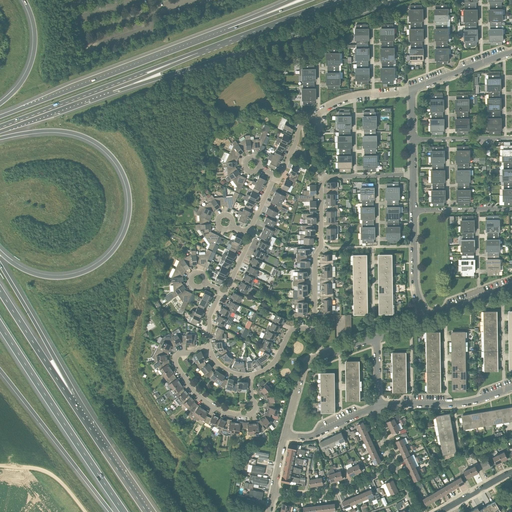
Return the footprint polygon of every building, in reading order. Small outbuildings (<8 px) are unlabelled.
[(410,15),(422,15),(422,5),(410,5),(410,15)] [(436,15),(447,15),(447,5),(435,5),(436,15)] [(465,16),(476,16),(476,6),(465,6),(465,16)] [(501,6),(490,6),(490,15),(502,15),(501,6)] [(410,25),(422,25),(422,15),(410,15),(410,25)] [(447,15),(436,15),(436,25),(447,25),(447,15)] [(502,15),(490,15),(490,25),(502,25),(502,15)] [(465,26),(477,26),(476,16),(465,16),(465,26)] [(381,24),(382,34),(393,34),(393,24),(381,24)] [(356,35),(368,35),(368,25),(356,25),(356,35)] [(411,35),(422,35),(422,25),(410,25),(411,35)] [(447,25),(436,25),(436,35),(448,34),(447,25)] [(502,25),(490,25),(490,35),(502,35),(502,25)] [(465,36),(477,35),(477,26),(465,26),(465,36)] [(393,34),(382,34),(382,44),(393,44),(393,34)] [(448,34),(436,35),(436,45),(448,44),(448,34)] [(356,45),(368,45),(368,35),(356,35),(356,45)] [(411,45),(422,45),(422,35),(411,35),(411,45)] [(477,35),(465,36),(465,46),(477,45),(477,35)] [(502,35),(490,35),(490,45),(502,45),(502,35)] [(393,44),(382,44),(382,54),(393,54),(393,44)] [(448,44),(436,45),(436,54),(448,54),(448,44)] [(357,54),(368,54),(368,45),(356,45),(357,54)] [(411,55),(422,55),(422,45),(411,45),(411,55)] [(327,49),(327,59),(339,59),(339,49),(327,49)] [(357,64),(368,64),(368,54),(357,54),(357,64)] [(393,54),(382,54),(382,64),(393,64),(393,54)] [(448,54),(436,54),(436,65),(448,64),(448,54)] [(422,55),(411,55),(411,65),(423,65),(422,55)] [(339,59),(327,59),(327,69),(339,69),(339,59)] [(357,74),(368,74),(368,64),(357,64),(357,74)] [(393,64),(382,64),(382,74),(394,74),(393,64)] [(302,75),(314,75),(314,65),(302,65),(302,75)] [(339,69),(327,69),(328,79),(339,79),(339,69)] [(368,84),(368,74),(357,74),(357,84),(368,84)] [(394,74),(382,74),(382,84),(384,84),(388,84),(394,84),(394,74)] [(302,85),(314,85),(314,75),(302,75),(302,85)] [(488,85),(500,85),(500,75),(488,75),(488,85)] [(339,79),(328,79),(328,89),(339,89),(339,79)] [(303,95),(314,95),(314,85),(302,85),(303,95)] [(488,95),(500,94),(500,85),(488,85),(488,95)] [(489,104),(500,104),(500,94),(488,95),(489,104)] [(314,105),(314,95),(303,95),(303,105),(314,105)] [(431,105),(443,105),(443,95),(431,95),(431,105)] [(456,95),(457,105),(468,105),(468,95),(456,95)] [(489,114),(500,114),(500,104),(489,104),(489,114)] [(431,115),(443,115),(443,105),(431,105),(431,115)] [(468,105),(457,105),(457,115),(468,115),(468,105)] [(339,112),(339,123),(350,122),(350,112),(349,112),(344,112),(339,112)] [(364,122),(376,122),(375,112),(364,112),(364,122)] [(489,124),(501,124),(500,114),(489,114),(489,124)] [(432,125),(443,125),(443,115),(431,115),(432,125)] [(468,115),(457,115),(457,125),(468,125),(468,115)] [(293,123),(286,120),(282,118),(278,128),(291,134),(293,129),(290,127),(292,123),(293,123)] [(350,122),(339,123),(339,132),(350,132),(350,122)] [(364,132),(376,132),(376,122),(364,122),(364,132)] [(501,134),(501,124),(489,124),(489,134),(501,134)] [(256,139),(250,140),(251,147),(253,147),(255,148),(254,149),(259,151),(268,132),(270,127),(265,125),(263,129),(264,129),(258,140),(256,141),(256,139)] [(443,135),(443,125),(432,125),(432,135),(443,135)] [(468,125),(457,125),(457,135),(468,135),(468,125)] [(350,132),(339,132),(339,142),(351,142),(350,132)] [(364,142),(376,142),(376,132),(364,132),(364,142)] [(278,137),(277,140),(288,145),(289,144),(290,140),(288,139),(290,136),(284,133),(281,139),(278,137)] [(251,150),(251,147),(250,140),(250,135),(245,136),(245,140),(242,141),(243,142),(238,144),(242,150),(244,149),(246,149),(246,150),(251,150)] [(243,152),(242,150),(238,144),(235,140),(231,143),(234,147),(233,149),(231,149),(229,154),(236,157),(237,155),(239,154),(239,155),(243,152)] [(288,145),(277,140),(276,143),(279,144),(276,150),(282,152),(283,150),(285,151),(287,147),(288,145)] [(351,142),(339,142),(339,152),(351,152),(351,142)] [(364,152),(376,152),(376,142),(364,142),(364,152)] [(457,156),(469,156),(469,146),(457,146),(457,156)] [(432,147),(432,157),(444,157),(444,147),(432,147)] [(282,152),(276,150),(274,155),(271,153),(269,156),(280,162),(281,160),(283,156),(281,155),(282,152)] [(351,152),(339,152),(339,162),(351,162),(351,152)] [(364,162),(376,162),(376,152),(364,152),(364,162)] [(236,157),(229,154),(227,159),(228,160),(227,162),(222,163),(222,167),(227,167),(234,166),(237,166),(236,161),(235,161),(235,160),(236,157)] [(280,162),(269,156),(268,159),(271,161),(268,166),(274,169),(276,166),(278,167),(279,163),(280,163),(280,162)] [(457,166),(469,166),(469,156),(457,156),(457,166)] [(444,157),(432,157),(432,167),(444,166),(444,157)] [(351,162),(339,162),(339,172),(351,172),(351,162)] [(376,172),(376,162),(364,162),(365,172),(376,172)] [(291,175),(290,178),(296,181),(299,175),(295,174),(298,168),(292,165),(288,174),(291,175)] [(234,166),(227,167),(227,173),(228,172),(229,175),(225,178),(228,182),(232,179),(238,175),(240,174),(237,170),(236,171),(235,169),(234,166)] [(444,166),(432,167),(432,177),(444,176),(444,166)] [(457,176),(469,176),(469,166),(457,166),(457,176)] [(260,174),(256,182),(264,186),(265,184),(266,180),(264,179),(265,177),(260,175),(260,174)] [(238,175),(232,179),(235,184),(236,183),(237,185),(234,192),(239,194),(246,179),(242,176),(241,178),(239,177),(238,175)] [(444,176),(432,177),(433,186),(444,186),(444,176)] [(458,186),(469,186),(469,176),(457,176),(458,186)] [(296,181),(290,178),(288,181),(286,179),(281,188),(287,191),(290,185),(293,187),(296,181)] [(256,182),(253,181),(252,184),(255,185),(252,190),(258,193),(259,190),(261,191),(263,187),(264,186),(256,182)] [(338,182),(335,182),(327,182),(327,183),(326,184),(326,185),(327,186),(327,188),(332,188),(332,191),(338,191),(338,182)] [(387,194),(398,193),(398,183),(393,183),(387,183),(387,194)] [(362,184),(362,194),(373,194),(373,184),(362,184)] [(304,191),(304,195),(299,195),(298,198),(313,198),(313,195),(316,195),(316,185),(309,185),(309,191),(304,191)] [(444,186),(433,186),(433,196),(444,196),(444,186)] [(458,196),(469,196),(469,186),(458,186),(458,196)] [(258,193),(252,190),(250,195),(247,194),(245,197),(256,202),(257,201),(257,200),(259,196),(257,196),(258,193)] [(275,191),(273,197),(282,201),(283,198),(285,199),(288,194),(282,191),(280,194),(275,191)] [(338,191),(332,191),(332,194),(327,194),(327,196),(326,197),(326,198),(327,199),(335,199),(335,194),(338,194),(338,191)] [(239,194),(234,192),(231,198),(229,198),(229,197),(223,197),(224,205),(226,205),(228,206),(227,207),(232,209),(239,194)] [(387,203),(399,203),(398,193),(387,194),(387,203)] [(373,194),(362,194),(362,204),(373,203),(373,194)] [(224,205),(223,197),(217,198),(217,199),(215,199),(212,195),(208,198),(210,202),(215,208),(216,210),(220,207),(219,206),(221,205),(223,205),(224,205)] [(444,196),(433,196),(433,206),(444,206),(444,196)] [(469,196),(458,196),(458,206),(470,206),(469,196)] [(256,202),(245,197),(244,200),(247,201),(245,206),(250,209),(252,206),(254,207),(256,203),(256,204),(256,202)] [(282,201),(273,197),(270,202),(275,205),(274,207),(280,210),(285,212),(286,210),(281,207),(283,205),(281,204),(282,201)] [(313,198),(298,198),(297,201),(304,202),(304,205),(309,205),(309,211),(316,211),(316,201),(313,201),(313,198)] [(335,199),(327,199),(327,200),(326,201),(326,202),(327,203),(327,205),(332,205),(332,208),(338,208),(338,205),(335,205),(335,199)] [(215,208),(210,202),(206,205),(207,206),(204,208),(200,206),(198,210),(211,216),(213,212),(212,211),(213,209),(215,208)] [(373,203),(362,204),(362,213),(374,213),(373,203)] [(387,213),(399,213),(399,203),(387,203),(387,213)] [(250,209),(245,206),(242,211),(239,210),(238,213),(241,214),(249,218),(250,217),(249,216),(251,213),(249,212),(250,209)] [(280,210),(274,207),(273,210),(268,208),(265,213),(272,217),(274,217),(275,215),(277,216),(280,210)] [(338,208),(332,208),(332,211),(327,211),(327,213),(326,214),(326,215),(327,216),(327,217),(335,217),(340,217),(340,210),(338,209),(338,208)] [(211,216),(198,210),(196,214),(200,216),(200,219),(199,219),(200,225),(207,224),(207,221),(208,220),(209,220),(211,216)] [(374,213),(362,213),(362,223),(374,223),(374,213)] [(387,223),(399,223),(399,213),(387,213),(387,223)] [(241,214),(237,222),(238,222),(243,224),(243,225),(244,222),(246,223),(248,220),(249,218),(241,214)] [(316,217),(312,217),(311,217),(311,214),(303,214),(303,219),(304,219),(306,219),(306,223),(316,223),(316,217)] [(462,216),(462,226),(473,226),(473,216),(462,216)] [(487,216),(487,226),(499,226),(499,216),(487,216)] [(272,217),(271,219),(266,217),(264,223),(271,226),(273,227),(274,224),(276,225),(278,219),(274,217),(272,217)] [(335,217),(327,217),(326,218),(326,219),(327,220),(327,222),(332,222),(332,225),(338,225),(338,222),(335,222),(335,217)] [(374,223),(362,223),(362,233),(374,233),(374,223)] [(387,233),(399,233),(399,223),(387,223),(387,233)] [(207,224),(200,225),(195,225),(196,230),(200,229),(202,232),(201,232),(204,237),(211,232),(210,233),(209,231),(209,229),(210,229),(210,224),(207,224)] [(338,225),(332,225),(332,228),(327,228),(327,230),(326,231),(326,232),(327,233),(327,234),(335,234),(338,234),(338,225)] [(271,226),(269,229),(265,226),(262,232),(271,236),(272,233),(274,234),(277,229),(273,227),(271,226)] [(315,229),(311,229),(310,229),(310,226),(302,226),(302,230),(303,230),(304,231),(305,231),(305,235),(309,235),(315,235),(315,229)] [(473,226),(462,226),(462,236),(474,236),(473,226)] [(499,226),(487,226),(487,236),(499,236),(499,226)] [(211,232),(204,237),(208,242),(209,241),(210,243),(207,249),(212,251),(216,243),(216,242),(219,236),(214,234),(214,235),(212,235),(211,232)] [(271,236),(262,232),(259,237),(264,240),(263,242),(269,245),(272,240),(270,239),(271,236)] [(374,233),(362,233),(362,243),(374,243),(374,233)] [(399,243),(399,233),(387,233),(388,243),(399,243)] [(236,234),(233,242),(241,246),(242,244),(241,244),(243,240),(241,239),(242,237),(237,234),(236,234)] [(335,234),(327,234),(326,235),(326,236),(327,237),(327,239),(332,239),(332,242),(338,242),(338,239),(335,239),(335,234)] [(309,238),(309,235),(305,235),(300,235),(300,239),(302,239),(303,240),(304,240),(304,244),(313,244),(313,238),(310,238),(309,238)] [(474,236),(462,236),(462,246),(474,245),(474,236)] [(499,236),(487,236),(487,245),(499,245),(499,236)] [(233,242),(230,240),(229,243),(232,245),(229,250),(235,252),(236,250),(238,251),(240,247),(241,246),(233,242)] [(269,245),(263,242),(260,241),(259,243),(260,243),(258,247),(261,248),(260,251),(259,251),(265,254),(267,255),(270,249),(268,249),(269,245)] [(474,245),(462,246),(462,256),(474,256),(474,245)] [(499,245),(487,245),(487,255),(499,255),(499,245)] [(302,246),(302,249),(300,249),(300,253),(299,253),(298,253),(296,253),(296,258),(307,258),(307,255),(310,255),(310,249),(305,249),(305,246),(302,246)] [(212,251),(207,249),(205,256),(202,256),(201,255),(196,255),(197,263),(199,262),(201,263),(200,265),(205,267),(207,261),(208,259),(212,252),(212,251)] [(259,251),(260,251),(257,249),(255,252),(253,251),(252,254),(256,256),(255,259),(261,261),(263,259),(265,254),(259,251)] [(235,252),(229,250),(227,255),(224,254),(222,256),(233,262),(234,260),(236,256),(234,255),(235,252)] [(197,263),(196,255),(196,251),(191,251),(191,255),(189,257),(188,256),(184,259),(188,265),(190,264),(192,264),(192,265),(197,265),(197,263)] [(325,260),(325,263),(334,263),(334,260),(332,260),(332,255),(323,255),(323,258),(320,258),(321,260),(325,260)] [(355,275),(366,275),(366,255),(354,255),(355,275)] [(380,274),(391,274),(391,255),(379,255),(380,274)] [(499,255),(487,255),(488,265),(499,265),(499,255)] [(188,265),(184,259),(181,256),(177,258),(180,262),(178,265),(177,264),(175,269),(182,273),(183,270),(184,269),(185,270),(189,267),(188,266),(188,265)] [(233,262),(222,256),(221,259),(224,261),(222,266),(227,269),(229,266),(231,267),(233,263),(233,262)] [(474,256),(462,256),(462,266),(474,265),(474,256)] [(262,262),(261,261),(255,259),(253,257),(251,260),(250,260),(248,262),(253,264),(251,267),(257,270),(259,267),(262,262)] [(307,258),(296,258),(296,263),(298,263),(299,263),(300,263),(300,267),(309,267),(310,261),(307,261),(307,258)] [(334,263),(325,263),(325,266),(321,266),(321,268),(323,268),(323,272),(332,272),(332,266),(334,266),(334,263)] [(258,270),(257,270),(251,267),(248,265),(247,267),(248,267),(246,271),(249,272),(248,275),(254,278),(256,279),(258,274),(256,273),(258,270)] [(474,265),(462,266),(462,276),(474,275),(474,265)] [(499,265),(488,265),(488,275),(499,275),(499,265)] [(227,269),(222,266),(219,271),(216,270),(215,273),(218,274),(226,278),(227,276),(226,276),(228,272),(226,271),(227,269)] [(182,273),(175,269),(172,274),(174,275),(172,278),(168,278),(168,283),(173,282),(180,282),(183,282),(182,277),(181,277),(181,275),(182,273)] [(304,278),(307,278),(307,272),(297,272),(297,276),(295,276),(294,277),(293,277),(293,281),(294,281),(303,281),(303,278),(304,278)] [(332,272),(323,272),(323,275),(320,275),(321,277),(325,277),(325,280),(334,280),(334,277),(332,277),(332,272)] [(248,275),(244,273),(244,275),(244,276),(243,279),(245,281),(244,283),(250,286),(252,287),(254,282),(252,281),(254,278),(248,275)] [(218,274),(214,282),(215,281),(220,284),(221,282),(223,283),(225,279),(226,278),(218,274)] [(392,294),(391,274),(380,274),(380,294),(392,294)] [(366,275),(355,275),(355,295),(366,295),(366,275)] [(334,280),(325,280),(325,283),(321,283),(321,285),(323,285),(323,288),(332,288),(332,283),(334,283),(334,280)] [(294,281),(294,286),(295,286),(296,287),(297,287),(297,290),(307,290),(307,285),(304,285),(303,284),(303,281),(294,281)] [(173,282),(173,288),(174,288),(174,291),(165,298),(167,302),(177,295),(184,290),(185,289),(183,285),(181,286),(180,284),(180,282),(173,282)] [(244,283),(241,282),(240,285),(238,284),(237,286),(241,288),(240,291),(246,294),(247,291),(248,291),(250,286),(244,283)] [(332,288),(323,288),(323,291),(320,292),(321,294),(325,294),(325,297),(334,297),(334,293),(332,293),(332,288)] [(184,290),(177,295),(181,299),(182,299),(183,301),(179,309),(183,311),(184,311),(188,302),(190,299),(192,294),(187,292),(187,293),(185,292),(184,290)] [(205,290),(201,298),(209,302),(210,301),(212,297),(210,296),(211,293),(205,290)] [(307,290),(297,290),(293,290),(293,299),(294,299),(303,299),(303,296),(304,296),(307,296),(307,290)] [(233,299),(232,302),(238,305),(239,302),(240,302),(242,297),(234,293),(232,296),(230,295),(229,297),(233,299)] [(392,294),(380,294),(380,314),(392,314),(392,294)] [(366,295),(355,295),(355,315),(367,315),(366,295)] [(201,298),(198,297),(197,300),(200,301),(198,306),(203,309),(205,306),(207,307),(208,304),(209,304),(209,302),(201,298)] [(334,297),(325,297),(325,300),(321,300),(321,301),(323,302),(323,305),(332,305),(332,300),(334,300),(334,297)] [(307,303),(304,303),(303,302),(303,299),(294,299),(294,308),(297,308),(307,308),(307,303)] [(232,302),(230,301),(228,304),(226,303),(225,305),(230,307),(228,310),(230,311),(232,312),(234,313),(236,310),(238,305),(232,302)] [(332,305),(323,305),(323,308),(321,309),(321,310),(325,310),(325,313),(320,313),(320,314),(334,314),(334,310),(332,310),(332,305)] [(203,309),(198,306),(195,312),(192,310),(191,313),(202,318),(203,317),(202,317),(204,313),(202,312),(203,309)] [(228,310),(221,306),(220,308),(221,309),(219,312),(222,313),(221,316),(226,319),(232,322),(234,318),(230,316),(232,312),(230,311),(228,310)] [(304,314),(307,314),(307,308),(297,308),(297,312),(296,312),(295,313),(294,313),(294,317),(303,317),(303,314),(304,314)] [(485,331),(496,331),(496,311),(484,311),(485,331)] [(202,318),(191,313),(189,316),(192,317),(190,323),(196,325),(197,323),(199,324),(201,320),(202,318)] [(278,326),(278,325),(279,323),(284,325),(285,322),(283,321),(284,318),(276,314),(273,320),(272,323),(272,322),(272,323),(278,326)] [(221,316),(217,315),(216,316),(217,317),(215,320),(218,322),(217,325),(225,328),(227,323),(225,322),(226,319),(221,316)] [(278,325),(278,326),(272,323),(270,326),(268,325),(266,330),(268,331),(274,334),(275,331),(278,332),(280,328),(280,329),(281,327),(278,325)] [(217,342),(222,342),(226,342),(226,334),(223,333),(224,330),(217,327),(216,331),(215,333),(216,339),(217,339),(217,342)] [(186,338),(184,338),(180,332),(178,333),(176,330),(172,332),(172,333),(170,334),(174,340),(177,345),(180,344),(181,345),(183,344),(186,344),(186,338)] [(274,334),(268,331),(266,334),(264,333),(262,338),(264,339),(270,342),(271,339),(274,340),(276,337),(277,335),(274,334)] [(453,352),(464,352),(464,331),(453,332),(453,352)] [(496,331),(485,331),(485,351),(497,351),(496,331)] [(186,338),(186,344),(190,344),(190,346),(195,346),(195,340),(196,340),(196,335),(192,335),(189,334),(189,332),(186,332),(186,338)] [(428,352),(439,352),(439,332),(427,332),(428,352)] [(173,349),(174,347),(177,345),(174,340),(170,334),(169,335),(168,334),(164,337),(163,338),(162,337),(158,345),(170,351),(171,348),(173,349)] [(264,339),(262,344),(260,347),(261,347),(268,351),(269,348),(272,349),(273,347),(271,346),(273,343),(270,342),(264,339)] [(220,353),(222,356),(226,353),(228,352),(226,349),(225,350),(222,346),(222,342),(217,342),(215,342),(215,347),(216,347),(216,348),(219,354),(220,353)] [(170,351),(158,345),(152,358),(154,359),(154,361),(163,361),(167,360),(167,356),(168,356),(168,354),(170,351)] [(270,352),(268,351),(261,347),(259,350),(263,352),(261,356),(258,358),(260,362),(260,363),(262,364),(265,362),(265,361),(266,360),(266,361),(269,355),(268,354),(270,352)] [(497,351),(485,351),(485,371),(497,371),(497,351)] [(195,362),(197,365),(204,361),(206,361),(201,352),(195,354),(198,360),(195,362)] [(393,352),(394,372),(405,372),(405,352),(393,352)] [(439,352),(428,352),(428,372),(439,372),(439,352)] [(465,371),(464,352),(453,352),(453,372),(465,371)] [(230,364),(233,365),(235,361),(236,359),(233,357),(232,358),(228,357),(226,353),(222,356),(220,357),(222,361),(223,360),(224,362),(230,365),(230,364)] [(247,363),(246,357),(243,357),(243,362),(239,362),(235,361),(233,365),(232,367),(236,369),(236,368),(238,369),(244,369),(244,368),(247,367),(247,363)] [(258,358),(257,357),(254,359),(255,360),(251,362),(247,363),(247,367),(247,370),(251,369),(253,369),(259,365),(258,364),(260,363),(260,362),(258,358)] [(163,361),(163,363),(161,365),(159,362),(154,366),(155,368),(158,367),(162,374),(171,369),(169,366),(170,365),(169,363),(169,360),(167,360),(163,361)] [(204,361),(197,365),(204,374),(210,369),(212,368),(208,364),(206,365),(205,364),(204,361)] [(347,381),(359,381),(358,361),(347,361),(347,381)] [(171,369),(162,374),(167,381),(175,376),(173,374),(175,372),(174,371),(173,372),(171,369)] [(210,369),(204,374),(215,381),(220,373),(215,370),(214,373),(212,372),(210,369)] [(465,371),(453,372),(453,391),(465,391),(465,371)] [(405,372),(394,372),(394,392),(406,392),(405,372)] [(439,372),(428,372),(428,392),(440,392),(439,372)] [(220,373),(215,381),(225,388),(226,388),(225,388),(228,381),(227,381),(224,380),(223,379),(225,376),(220,373)] [(322,393),(334,393),(333,373),(322,373),(322,393)] [(175,376),(167,381),(172,389),(180,383),(178,380),(180,379),(179,378),(177,379),(175,376)] [(227,381),(228,381),(225,388),(226,388),(237,392),(238,384),(237,384),(234,384),(233,383),(234,381),(228,379),(227,381)] [(359,381),(347,381),(347,401),(359,401),(359,381)] [(238,384),(237,392),(240,392),(240,389),(247,389),(247,383),(238,382),(237,384),(238,384)] [(180,383),(172,389),(169,391),(174,399),(177,397),(184,391),(183,388),(185,387),(184,385),(182,386),(180,383)] [(267,391),(272,387),(270,385),(268,387),(266,384),(262,388),(260,386),(255,390),(259,394),(260,392),(263,395),(267,391)] [(184,391),(177,397),(183,404),(190,397),(188,395),(190,394),(189,392),(187,393),(185,390),(184,391)] [(267,399),(268,403),(272,402),(280,400),(280,398),(277,398),(276,395),(271,396),(271,395),(267,391),(263,395),(265,397),(265,400),(267,399)] [(334,393),(322,393),(322,413),(334,413),(334,393)] [(190,397),(183,404),(189,410),(196,404),(194,402),(196,400),(194,399),(193,400),(191,397),(190,397)] [(271,414),(279,416),(279,414),(277,413),(278,410),(272,408),(273,407),(272,402),(268,403),(266,403),(267,406),(266,408),(268,409),(267,412),(266,412),(271,414)] [(196,404),(189,410),(193,414),(195,416),(194,418),(196,419),(203,409),(200,407),(201,405),(199,404),(199,406),(196,404)] [(511,408),(501,410),(503,421),(511,419),(511,408)] [(203,409),(196,419),(198,421),(199,419),(205,422),(208,417),(205,415),(209,411),(207,410),(206,411),(203,409)] [(501,410),(481,413),(483,425),(503,421),(501,410)] [(260,420),(264,425),(268,430),(270,428),(269,426),(271,424),(268,420),(269,418),(271,414),(266,412),(267,412),(265,412),(264,415),(262,416),(263,417),(260,420)] [(399,420),(400,423),(404,421),(406,420),(411,417),(409,412),(404,415),(405,418),(403,419),(399,420)] [(208,417),(205,422),(211,425),(210,428),(212,429),(213,426),(216,421),(218,417),(214,416),(215,414),(213,413),(211,418),(208,417)] [(483,425),(481,413),(462,417),(462,418),(463,422),(463,428),(483,425)] [(387,422),(390,428),(396,425),(395,421),(401,418),(399,414),(393,417),(394,419),(387,422)] [(440,435),(452,433),(448,414),(437,416),(440,435)] [(216,421),(213,426),(219,429),(218,431),(220,432),(222,430),(221,430),(225,421),(222,419),(223,418),(221,417),(219,422),(216,421)] [(221,430),(222,430),(228,431),(230,432),(230,435),(233,435),(235,423),(231,422),(231,420),(226,419),(225,421),(221,430)] [(252,424),(253,436),(256,436),(256,433),(259,433),(262,433),(264,431),(264,428),(263,426),(264,425),(260,420),(258,421),(256,422),(256,423),(252,424)] [(235,423),(233,435),(235,435),(236,433),(239,433),(239,428),(243,429),(244,422),(241,422),(239,421),(238,423),(235,423)] [(244,422),(243,429),(247,429),(248,434),(251,434),(251,437),(253,436),(252,424),(249,424),(249,422),(247,422),(244,422)] [(360,431),(366,428),(363,422),(357,425),(360,431)] [(396,425),(390,428),(392,433),(399,430),(396,425)] [(362,437),(368,434),(366,428),(360,431),(362,437)] [(341,432),(337,434),(341,443),(345,441),(341,432)] [(496,440),(499,440),(499,439),(503,438),(502,432),(497,433),(494,434),(496,440)] [(452,433),(440,435),(444,455),(449,454),(454,453),(455,453),(452,433)] [(341,443),(337,434),(333,436),(337,445),(341,443)] [(365,442),(371,439),(368,434),(362,437),(365,442)] [(337,445),(333,436),(328,439),(332,447),(337,445)] [(332,447),(328,439),(324,441),(328,449),(332,447)] [(367,448),(374,445),(371,439),(365,442),(367,448)] [(396,442),(399,448),(405,445),(402,439),(396,442)] [(328,449),(324,441),(319,443),(323,451),(328,449)] [(288,449),(288,450),(305,453),(307,453),(307,451),(304,450),(301,449),(297,448),(297,446),(289,444),(288,449)] [(370,454),(376,451),(374,445),(367,448),(370,454)] [(405,445),(399,448),(401,453),(408,450),(405,445)] [(408,450),(401,453),(404,459),(410,456),(408,450)] [(372,459),(379,456),(376,451),(370,454),(372,459)] [(266,462),(268,454),(255,452),(254,456),(259,457),(258,461),(266,462)] [(499,455),(502,462),(508,459),(504,452),(499,455)] [(502,462),(499,455),(493,457),(496,464),(502,462)] [(381,462),(379,456),(372,459),(375,465),(381,462)] [(410,456),(404,459),(407,464),(413,462),(410,456)] [(484,470),(491,467),(488,460),(481,463),(484,470)] [(413,462),(407,464),(409,470),(415,467),(413,462)] [(353,468),(351,463),(348,464),(350,469),(347,470),(350,477),(356,474),(353,468)] [(353,468),(356,474),(362,471),(359,465),(353,468)] [(250,474),(264,476),(265,468),(252,466),(250,474)] [(330,467),(331,470),(328,471),(331,482),(337,481),(335,474),(334,469),(333,466),(330,467)] [(475,466),(469,469),(473,476),(478,473),(475,466)] [(415,467),(409,470),(412,476),(418,473),(415,467)] [(473,476),(469,469),(464,472),(467,479),(473,476)] [(292,474),(284,472),(283,477),(305,482),(306,478),(300,477),(300,478),(295,477),(291,476),(292,474)] [(335,474),(337,481),(343,479),(341,472),(335,474)] [(418,473),(412,476),(415,482),(421,479),(418,473)] [(249,483),(266,486),(268,479),(250,476),(249,483)] [(461,477),(455,481),(459,486),(464,483),(461,477)] [(386,483),(389,489),(396,486),(393,480),(386,483)] [(459,486),(455,481),(450,484),(453,490),(459,486)] [(453,490),(450,484),(445,487),(448,493),(453,490)] [(396,486),(389,489),(391,495),(398,491),(396,486)] [(448,493),(445,487),(439,490),(443,496),(448,493)] [(263,494),(249,490),(247,497),(262,500),(263,494)] [(371,490),(365,492),(368,498),(371,506),(373,504),(372,501),(375,500),(373,496),(374,496),(371,490)] [(443,496),(439,490),(434,493),(437,499),(443,496)] [(368,498),(365,492),(360,495),(362,501),(368,498)] [(437,499),(434,493),(429,496),(432,502),(437,499)] [(362,501),(360,495),(354,497),(356,503),(362,501)] [(432,502),(429,496),(423,499),(426,505),(432,502)] [(356,503),(354,497),(348,499),(351,505),(353,505),(356,503)] [(351,505),(348,499),(342,502),(345,508),(348,507),(351,505)] [(495,501),(491,503),(495,511),(498,511),(501,511),(495,501)] [(495,511),(491,503),(487,506),(490,511),(495,511)]
